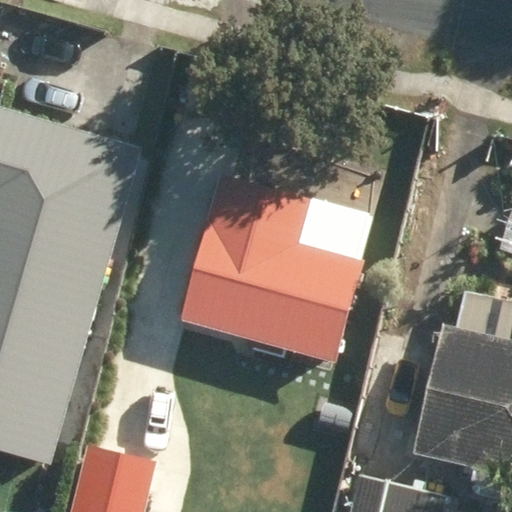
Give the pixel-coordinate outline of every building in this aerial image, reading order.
[(0,450),(47,464),(137,151),(0,112),(0,450)] [(242,339),(233,371),(276,383),(285,350),(333,363),(371,226),(307,208),(308,203),(215,177),(176,320),(242,339)] [(511,213),(504,211),(492,248),(511,255),(511,213)] [(406,454),(511,478),(511,325),(508,343),(436,326),(406,454)] [(193,358),(133,342),(110,429),(170,445),(193,358)] [(365,387),(323,376),(312,416),(354,428),(365,387)] [(90,448),(74,511),(145,511),(158,464),(90,448)] [(56,511),(3,458),(0,460),(0,511),(56,511)] [(346,511),(439,511),(442,498),(354,478),(346,511)]
